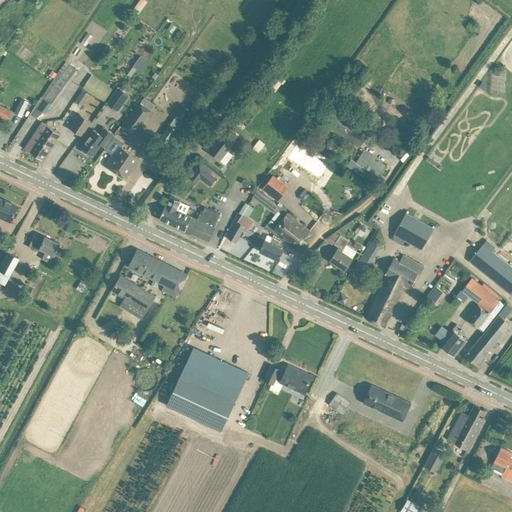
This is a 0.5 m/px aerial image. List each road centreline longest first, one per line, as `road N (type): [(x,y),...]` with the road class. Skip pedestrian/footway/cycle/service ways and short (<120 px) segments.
road 1 (tertiary): [(511,401),(140,228)]
road 2 (unclassified): [(140,228),(307,0)]
road 3 (tertiary): [(140,228),(0,162)]
